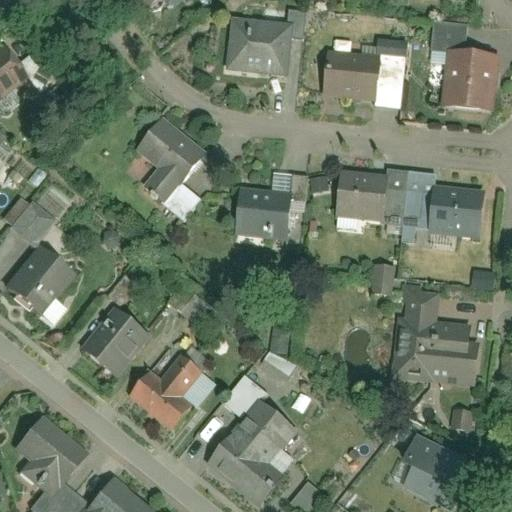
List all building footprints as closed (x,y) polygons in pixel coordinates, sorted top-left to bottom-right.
[(165,0),(138,0),(148,13),(165,0)] [(297,24),(237,18),(232,70),(291,76),(297,24)] [(473,28),(439,24),(436,51),(454,53),(470,54),(473,28)] [(383,58),(410,61),(412,46),(385,43),(383,58)] [(7,46),(0,52),(0,103),(32,77),(7,46)] [(383,58),(334,53),(329,96),(378,102),(383,58)] [(470,54),(454,53),(448,109),(495,113),(501,57),(470,54)] [(383,58),(378,102),(405,105),(410,61),(383,58)] [(211,152),(169,117),(141,151),(162,169),(147,188),(167,204),(185,184),(211,152)] [(393,178),(388,222),(409,224),(414,172),(394,170),(393,178)] [(443,175),(414,172),(409,224),(407,238),(420,239),(422,228),(437,230),(441,186),(443,175)] [(393,178),(348,173),(343,217),(388,222),(393,178)] [(296,175),(278,174),(277,191),(295,193),(296,177),(296,175)] [(311,202),(313,178),(296,177),(295,193),(294,200),(311,202)] [(187,221),(205,200),(185,184),(167,204),(187,221)] [(490,192),(441,186),(437,230),(436,234),(460,237),(485,239),(490,192)] [(277,191),(244,188),(240,235),(291,240),(294,200),(295,193),(277,191)] [(33,204),(24,197),(6,220),(15,228),(33,204)] [(58,220),(35,202),(33,204),(15,228),(37,246),(58,220)] [(77,276),(41,247),(9,288),(44,316),(57,300),(77,276)] [(398,267),(379,265),(376,294),(395,296),(398,267)] [(409,285),(400,378),(477,386),(481,351),(474,350),(476,326),(440,322),(444,289),(409,285)] [(210,304),(190,287),(176,304),(197,321),(210,304)] [(55,325),(69,309),(57,300),(44,316),(55,325)] [(154,337),(119,308),(86,349),(121,378),(154,337)] [(287,379),(294,369),(271,352),(263,362),(287,379)] [(208,373),(187,356),(167,380),(188,397),(208,373)] [(167,380),(156,371),(135,398),(177,431),(198,405),(188,397),(167,380)] [(270,392),(250,376),(227,406),(246,422),(263,402),(270,392)] [(302,433),(263,402),(246,422),(211,466),(264,508),(282,486),(268,475),(302,433)] [(477,413),(458,410),(456,429),(475,432),(477,413)] [(86,459),(40,422),(14,455),(28,466),(18,479),(50,504),(86,459)] [(473,461),(423,438),(411,463),(417,465),(407,487),(451,507),(473,461)] [(150,511),(113,482),(89,511),(150,511)] [(319,511),(332,497),(313,482),(295,504),(304,511),(319,511)] [(81,511),(86,507),(64,489),(45,511),(81,511)]
